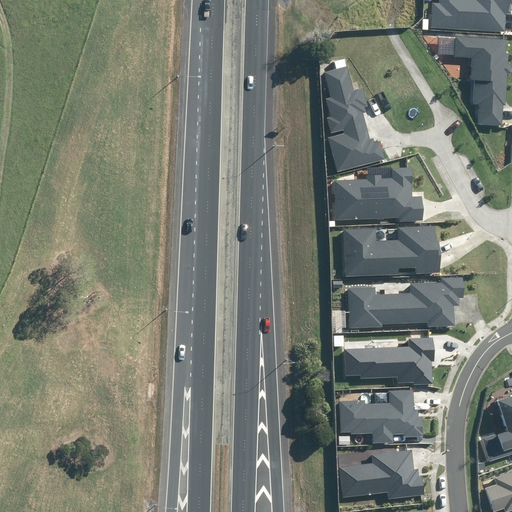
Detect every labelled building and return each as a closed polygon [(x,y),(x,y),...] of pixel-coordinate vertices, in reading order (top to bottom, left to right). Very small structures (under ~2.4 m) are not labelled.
[(430,27),(504,32),(505,14),(511,14),(511,4),(511,3),(511,0),(439,0),(440,3),(432,3),(430,27)] [(478,124),(502,126),(503,105),(506,105),(508,73),(511,74),(511,64),(508,64),(509,53),(506,53),(507,40),(456,37),(455,57),(472,58),(471,80),(475,80),(473,104),(479,104),(478,124)] [(337,172),(385,160),(381,141),(374,143),(372,138),(369,139),(363,113),(366,112),(365,107),(368,106),(363,88),(354,90),(348,66),(325,72),(331,97),(326,99),(331,116),(327,118),(331,133),(343,130),(344,134),(328,138),(337,172)] [(400,221),(422,220),(422,197),(412,197),(412,168),(392,168),(393,178),(382,179),(382,175),(366,175),(366,180),(335,181),(336,219),(400,218),(400,221)] [(415,274),(440,272),(439,240),(436,240),(436,226),(398,227),(399,239),(377,241),(376,228),(344,230),(346,277),(398,274),(398,268),(415,267),(415,274)] [(428,327),(454,326),(453,306),(459,306),(459,298),(464,297),(463,277),(441,278),(441,282),(411,284),(411,293),(376,294),(376,288),(348,289),(350,328),(382,326),(382,324),(428,322),(428,327)] [(414,382),(414,385),(433,384),(432,361),(435,361),(434,338),(409,339),(409,346),(344,350),(345,376),(361,375),(361,379),(397,377),(398,383),(414,382)] [(404,434),(404,437),(423,437),(423,417),(418,417),(418,410),(414,410),(413,390),(389,391),(389,403),(365,404),(365,400),(339,401),(341,433),(351,433),(351,435),(373,434),(373,443),(394,443),(393,434),(404,434)] [(511,453),(511,396),(497,401),(507,431),(482,439),(490,461),(511,453)] [(388,499),(424,495),(421,475),(418,476),(417,469),(414,469),(412,450),(372,455),(373,463),(338,467),(342,497),(387,492),(388,499)] [(511,471),(494,477),(496,485),(485,488),(493,511),(504,508),(505,511),(506,511),(511,510),(511,471)]
